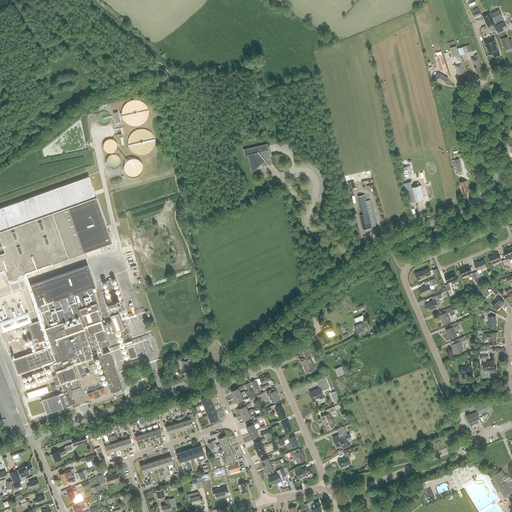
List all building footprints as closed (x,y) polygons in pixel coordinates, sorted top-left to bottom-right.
[(498,10),(491,14),(495,22),(502,19),(498,10)] [(482,15),(488,28),(495,24),(489,12),(482,15)] [(507,30),(503,22),(494,26),(497,35),(507,30)] [(494,57),(500,55),(498,51),(499,51),(494,37),(483,41),(488,55),(493,54),(494,57)] [(506,53),(511,50),(511,41),(511,39),(509,40),(508,37),(504,38),(501,39),(503,45),(504,47),(506,53)] [(453,57),(456,64),(454,65),(458,75),(464,72),(460,61),(461,60),(456,46),(450,48),(451,51),(450,51),(453,57)] [(457,49),(460,55),(469,52),(466,46),(457,49)] [(481,66),(478,57),(477,55),(474,56),(475,58),(471,59),(475,68),(481,66)] [(437,60),(440,71),(447,69),(443,58),(437,60)] [(444,84),(448,78),(439,73),(436,79),(444,84)] [(272,164),(268,150),(267,144),(243,150),(245,157),(248,157),(252,172),(254,170),(258,169),(257,168),(263,163),(263,164),(268,163),(270,166),(270,165),(272,164)] [(129,157),(125,171),(140,176),(145,162),(129,157)] [(457,172),(461,171),(459,159),(451,161),(452,164),(455,163),(457,172)] [(0,271),(4,270),(8,280),(23,274),(27,287),(0,296),(0,329),(6,347),(32,338),(36,351),(12,359),(17,375),(52,363),(56,375),(52,376),(55,384),(51,386),(53,391),(57,390),(55,386),(60,384),(62,390),(60,390),(61,394),(59,395),(63,408),(85,400),(71,361),(75,359),(87,393),(89,399),(94,397),(100,394),(101,395),(106,393),(104,387),(103,387),(92,357),(97,355),(111,391),(121,388),(122,388),(109,350),(102,353),(100,348),(109,344),(97,310),(99,309),(91,287),(95,285),(87,265),(30,285),(26,273),(112,243),(88,175),(0,206),(0,271)] [(462,193),(468,191),(465,181),(459,182),(462,193)] [(420,186),(411,188),(415,201),(424,199),(420,186)] [(372,212),(370,200),(368,201),(367,199),(365,199),(364,195),(358,197),(361,211),(359,212),(360,215),(363,230),(371,228),(371,227),(376,226),(372,212)] [(506,258),(507,258),(508,259),(511,257),(511,247),(508,249),(503,251),(506,258)] [(492,264),(501,260),(498,253),(493,255),(489,257),(492,264)] [(477,271),(474,273),(477,278),(483,276),(482,272),(480,269),(486,267),(483,260),(478,262),(478,261),(474,263),(477,271)] [(462,277),(471,273),(468,266),(463,268),(464,268),(459,270),(462,277)] [(428,268),(421,271),(414,273),(418,281),(430,275),(428,268)] [(447,283),(451,282),(452,284),(458,282),(457,279),(456,279),(454,273),(449,275),(449,274),(444,276),(447,283)] [(433,278),(430,280),(424,283),(425,286),(419,289),(422,296),(431,292),(429,287),(436,284),(433,278)] [(134,346),(133,346),(129,333),(130,333),(125,319),(121,320),(117,311),(125,308),(121,298),(117,299),(110,280),(106,281),(113,301),(106,303),(112,322),(103,325),(104,327),(113,324),(115,331),(120,329),(130,359),(137,356),(134,346)] [(441,294),(437,296),(431,298),(433,301),(425,304),(428,311),(438,307),(437,306),(439,305),(440,304),(440,303),(439,299),(442,298),(441,294)] [(497,310),(504,303),(498,297),(495,300),(496,301),(492,305),(497,310)] [(447,313),(449,312),(451,316),(455,314),(454,310),(453,311),(451,307),(443,310),(445,313),(439,315),(443,325),(450,321),(447,313)] [(337,315),(339,320),(349,316),(347,311),(337,315)] [(488,327),(497,327),(496,316),(488,316),(489,323),(488,323),(488,327)] [(365,321),(354,326),(358,335),(369,330),(365,321)] [(457,336),(454,331),(459,329),(456,322),(450,325),(451,328),(446,330),(450,339),(457,336)] [(331,342),(328,337),(334,334),(330,323),(322,326),(325,333),(317,337),(321,346),(331,342)] [(496,336),(497,336),(497,333),(488,333),(488,334),(484,334),(484,339),(489,339),(489,345),(497,344),(496,336)] [(463,351),(461,347),(463,346),(461,342),(465,340),(464,337),(456,340),(457,342),(452,345),(456,354),(463,351)] [(306,373),(314,369),(309,358),(311,358),(307,350),(299,353),(301,359),(300,359),(301,363),(302,363),(306,373)] [(191,363),(189,358),(192,357),(190,353),(183,356),(184,360),(181,361),(185,371),(187,370),(188,371),(192,369),(190,364),(191,363)] [(488,353),(486,354),(480,354),(480,359),(482,359),(483,371),(489,370),(489,373),(495,372),(497,371),(496,369),(494,368),(494,361),(486,362),(486,359),(488,358),(488,353)] [(460,374),(471,374),(470,365),(465,366),(465,367),(459,367),(460,374)] [(335,369),(338,376),(345,373),(341,366),(335,369)] [(44,369),(34,375),(36,378),(46,371),(44,369)] [(25,384),(33,384),(33,379),(32,379),(32,375),(25,375),(25,384)] [(259,378),(262,384),(260,384),(262,389),(263,389),(263,391),(265,390),(265,388),(269,386),(268,382),(271,381),(268,375),(259,378)] [(321,391),(327,389),(323,379),(317,381),(320,388),(315,390),(315,391),(309,393),(313,402),(323,397),(321,391)] [(255,393),(259,391),(255,380),(251,382),(255,393)] [(241,394),(240,393),(239,389),(243,387),(242,385),(237,387),(238,388),(231,391),(233,397),(241,394)] [(273,403),(279,400),(275,391),(271,392),(270,390),(266,392),(268,397),(269,396),(273,403)] [(241,394),(233,397),(236,403),(243,400),(241,395),(245,393),(244,391),(240,393),(241,394)] [(203,404),(210,401),(208,395),(201,398),(200,397),(196,399),(197,401),(201,399),(203,403),(203,404)] [(259,407),(255,398),(251,400),(252,404),(254,404),(256,408),(259,407)] [(488,410),(490,409),(489,405),(486,406),(485,404),(481,405),(479,400),(467,405),(466,402),(455,407),(458,414),(469,409),(471,414),(466,416),(469,423),(477,419),(474,413),(476,412),(477,415),(488,410)] [(206,410),(213,407),(210,401),(203,404),(203,403),(199,405),(199,407),(204,405),(205,409),(206,410)] [(248,412),(248,411),(246,407),(250,405),(250,403),(245,405),(246,406),(238,409),(241,415),(248,412)] [(281,405),(276,407),(275,404),(262,410),(265,416),(273,413),(271,409),(274,408),(279,418),(285,415),(281,405)] [(333,406),(326,409),(322,411),(324,415),(321,416),(327,429),(334,425),(329,413),(335,411),(333,406)] [(208,416),(215,413),(213,407),(206,410),(205,409),(201,411),(202,413),(206,411),(208,415),(208,416)] [(248,412),(241,415),(243,421),(251,417),(249,413),(253,411),(252,409),(248,411),(248,412)] [(157,412),(149,414),(149,417),(150,418),(154,417),(155,420),(159,419),(157,412)] [(208,416),(208,415),(204,417),(204,419),(208,417),(211,422),(218,419),(215,413),(208,416)] [(187,416),(188,420),(185,421),(183,417),(181,417),(182,421),(184,421),(186,428),(192,426),(191,422),(193,421),(190,414),(187,416)] [(184,421),(182,421),(179,423),(177,418),(175,419),(176,423),(178,423),(180,430),(186,428),(184,421)] [(169,421),(170,425),(172,425),(174,432),(180,430),(178,423),(176,423),(173,424),(171,420),(169,421)] [(246,427),(249,433),(256,430),(255,429),(254,425),(258,423),(257,421),(253,423),(253,424),(246,427)] [(285,433),(292,430),(288,421),(281,424),(285,433)] [(172,425),(170,425),(166,426),(165,422),(163,423),(164,427),(166,427),(168,434),(174,432),(172,425)] [(153,430),(155,438),(162,436),(159,428),(154,430),(153,426),(151,427),(152,431),(153,430)] [(256,430),(249,433),(251,439),(258,436),(256,431),(260,429),(259,427),(255,429),(256,430)] [(349,446),(346,441),(351,438),(349,434),(347,435),(344,427),(338,430),(340,434),(332,437),(336,447),(342,445),(343,449),(349,446)] [(145,429),(146,433),(147,432),(149,440),(155,438),(153,430),(152,431),(148,432),(147,428),(145,429)] [(147,432),(146,433),(142,434),(141,430),(139,430),(140,434),(141,434),(143,442),(149,440),(147,432)] [(137,444),(143,442),(141,434),(140,434),(136,436),(135,432),(133,432),(134,437),(135,437),(137,444)] [(72,440),(74,446),(87,442),(85,435),(72,440)] [(120,436),(122,440),(123,440),(125,447),(132,445),(129,438),(128,438),(127,436),(123,437),(123,435),(120,436)] [(220,445),(227,442),(225,436),(218,439),(220,444),(216,445),(217,448),(221,446),(220,445)] [(290,443),(287,445),(288,449),(298,445),(295,436),(287,439),(289,443),(290,443)] [(123,440),(122,440),(118,442),(117,437),(114,438),(116,442),(117,442),(119,449),(125,447),(123,440)] [(279,445),(286,443),(283,437),(277,440),(279,445)] [(263,447),(263,446),(261,442),(265,440),(264,438),(260,440),(260,441),(253,444),(256,450),(263,447)] [(117,442),(116,442),(112,443),(111,439),(108,440),(110,444),(111,444),(113,451),(119,449),(117,442)] [(208,443),(210,449),(214,447),(216,446),(214,440),(211,441),(212,442),(208,443)] [(111,444),(110,444),(106,445),(105,441),(102,442),(104,446),(105,446),(107,453),(113,451),(111,444)] [(223,450),(230,447),(227,442),(220,445),(221,446),(222,450),(218,451),(219,453),(223,452),(223,450)] [(263,447),(256,450),(259,456),(266,453),(264,448),(268,446),(267,444),(263,446),(263,447)] [(61,458),(60,455),(66,452),(64,447),(57,450),(57,451),(52,454),(55,461),(61,458)] [(197,456),(198,456),(202,454),(203,459),(206,458),(204,453),(203,454),(200,447),(194,449),(197,456)] [(225,456),(232,453),(230,447),(223,450),(223,452),(225,455),(221,457),(222,459),(226,457),(225,456)] [(194,449),(188,451),(191,458),(192,458),(196,456),(197,461),(199,460),(198,456),(197,456),(194,449)] [(301,451),(295,453),(294,450),(286,453),(288,457),(292,455),(294,460),(295,459),(297,464),(305,460),(301,451)] [(185,460),(186,459),(190,458),(191,462),(193,462),(192,458),(191,458),(188,451),(182,452),(185,460)] [(351,459),(349,453),(348,451),(343,453),(345,457),(338,461),(341,468),(350,464),(348,460),(351,459)] [(187,464),(186,459),(185,460),(182,452),(176,454),(178,462),(184,460),(185,464),(187,464)] [(235,459),(232,453),(225,456),(226,457),(222,459),(225,467),(236,464),(234,460),(235,459)] [(261,461),(263,467),(271,464),(270,463),(268,459),(273,457),(272,455),(267,457),(268,458),(261,461)] [(92,456),(85,459),(86,463),(91,461),(93,465),(96,464),(92,456)] [(170,456),(164,458),(167,465),(168,465),(169,469),(173,468),(175,467),(174,463),(172,463),(170,456)] [(167,465),(164,458),(158,460),(160,467),(162,467),(166,466),(167,470),(169,469),(168,465),(167,465)] [(158,460),(152,462),(155,469),(156,469),(159,468),(161,472),(163,471),(162,467),(160,467),(158,460)] [(271,464),(263,467),(266,473),(273,470),(271,465),(275,463),(274,461),(270,463),(271,464)] [(148,471),(149,470),(153,469),(155,474),(157,473),(156,469),(155,469),(152,462),(146,464),(148,471)] [(203,468),(204,470),(204,472),(211,470),(209,462),(205,463),(207,467),(203,468)] [(18,469),(19,472),(21,477),(29,474),(28,471),(30,471),(32,470),(33,469),(30,464),(18,469)] [(151,475),(149,470),(148,471),(146,464),(140,466),(142,473),(147,471),(149,476),(151,475)] [(234,473),(239,471),(237,464),(228,467),(229,471),(233,470),(234,473)] [(294,470),(298,479),(311,473),(308,467),(301,470),(300,468),(294,470)] [(59,475),(61,480),(73,475),(70,469),(65,471),(65,472),(59,475)] [(283,476),(286,475),(284,469),(280,471),(281,473),(278,474),(268,478),(271,485),(277,482),(277,483),(281,481),(280,477),(283,476)] [(17,470),(9,473),(13,483),(21,480),(17,470)] [(497,492),(500,490),(504,498),(511,492),(511,479),(510,480),(509,481),(502,470),(491,477),(495,483),(492,484),(497,492)] [(109,484),(119,480),(116,473),(106,476),(109,484)] [(176,480),(179,479),(178,473),(174,474),(175,478),(171,479),(172,481),(176,480)] [(97,476),(99,483),(105,482),(103,474),(97,476)] [(73,475),(61,480),(63,484),(69,482),(70,483),(75,481),(73,475)] [(200,476),(194,477),(197,488),(203,487),(200,476)] [(31,488),(39,485),(37,480),(35,480),(34,480),(29,482),(30,484),(27,486),(28,488),(31,487),(31,488)] [(246,486),(250,485),(249,481),(239,484),(241,493),(247,491),(246,486)] [(225,497),(223,492),(228,491),(226,486),(212,490),(213,493),(214,493),(216,499),(225,497)] [(155,490),(157,498),(165,497),(162,489),(155,490)] [(72,491),(67,493),(70,500),(72,499),(74,503),(83,499),(80,493),(77,494),(75,491),(73,492),(72,491)] [(200,499),(199,495),(198,492),(187,494),(188,500),(191,499),(192,504),(196,503),(196,504),(203,502),(202,498),(200,499)] [(38,504),(46,500),(43,495),(41,496),(41,495),(35,498),(36,500),(33,501),(34,504),(37,503),(38,504)] [(171,510),(171,507),(176,506),(174,498),(170,499),(169,498),(165,500),(166,504),(162,506),(163,511),(171,510)] [(313,500),(307,503),(304,504),(307,511),(311,511),(313,511),(322,511),(320,506),(321,506),(320,502),(315,504),(313,500)] [(74,509),(74,511),(82,511),(81,509),(85,507),(83,503),(78,505),(79,507),(74,509)]
